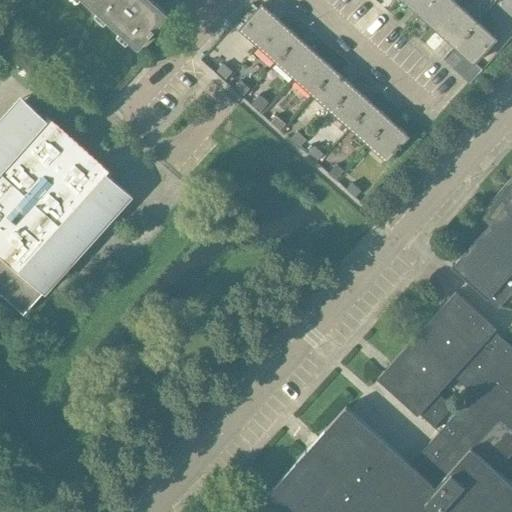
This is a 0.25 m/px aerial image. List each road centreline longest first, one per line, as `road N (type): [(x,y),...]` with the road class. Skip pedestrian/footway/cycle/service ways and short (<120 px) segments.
road 1 (residential): [(152,511),(511,109)]
road 2 (residential): [(429,109),(304,0)]
road 3 (residential): [(129,111),(212,15)]
